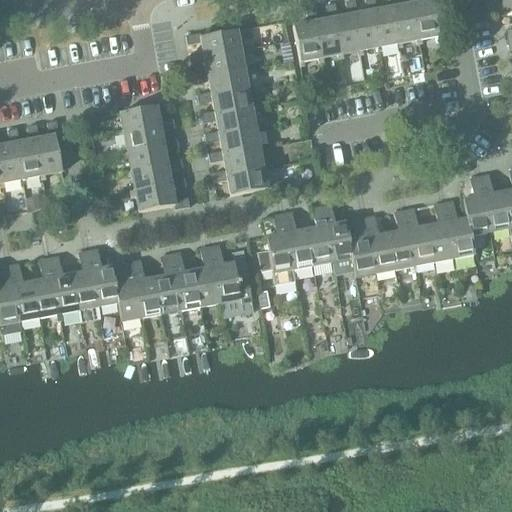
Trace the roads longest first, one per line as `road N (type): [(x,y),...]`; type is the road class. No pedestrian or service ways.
road 1 (residential): [(311,142),(418,121),(437,138),(466,133),(476,108),(456,0)]
road 2 (residential): [(0,89),(144,64),(131,0)]
road 3 (residential): [(0,8),(120,0)]
